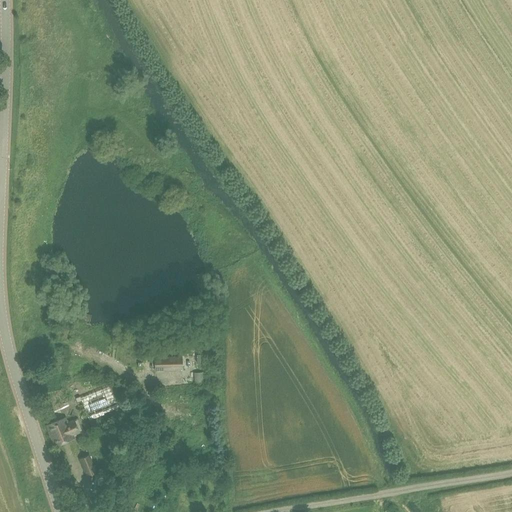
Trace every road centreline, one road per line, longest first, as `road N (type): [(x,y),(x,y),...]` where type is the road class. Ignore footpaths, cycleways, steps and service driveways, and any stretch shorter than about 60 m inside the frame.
road 1 (secondary): [(60,511),(9,355),(0,297)]
road 2 (secondary): [(1,188),(4,0)]
road 3 (track): [(396,491),(269,511)]
